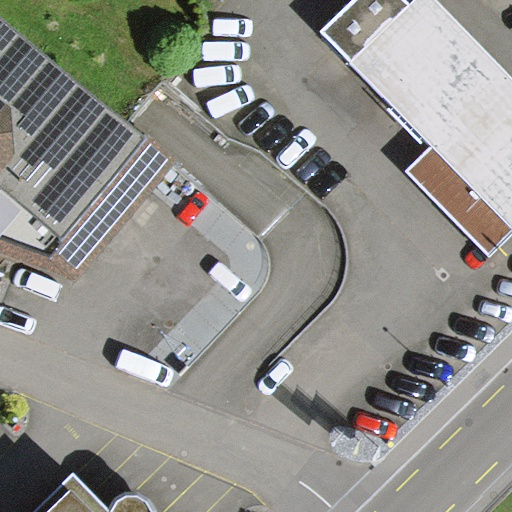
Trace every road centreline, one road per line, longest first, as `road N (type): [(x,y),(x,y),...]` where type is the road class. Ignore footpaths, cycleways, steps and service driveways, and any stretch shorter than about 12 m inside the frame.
road 1 (residential): [(341,511),(291,468),(0,355)]
road 2 (primary): [(409,511),(511,415)]
